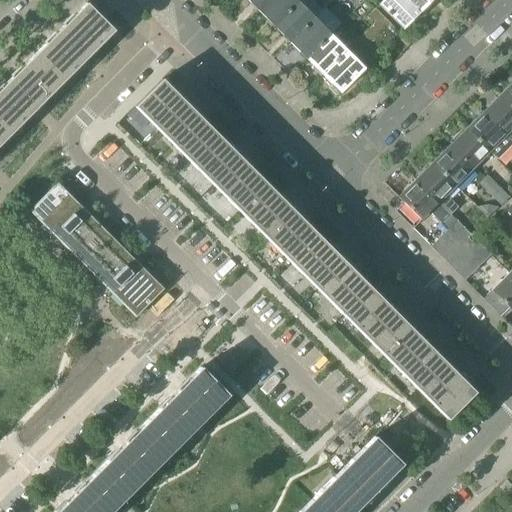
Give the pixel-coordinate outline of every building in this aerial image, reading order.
[(255,9),(255,10),(264,0),(246,0),(255,9)] [(273,26),(273,27),(299,0),(264,0),(255,10),(256,10),(272,26),(272,27),(273,26)] [(289,43),(313,19),(314,18),(313,18),(321,10),(311,0),(299,0),(273,27),(288,42),(289,43)] [(419,12),(407,0),(382,0),(379,4),(379,3),(378,4),(402,29),(403,28),(419,12)] [(407,0),(419,12),(420,12),(419,11),(430,0),(407,0)] [(85,3),(0,88),(0,144),(113,31),(85,3)] [(382,17),(374,8),(365,17),(373,25),(382,17)] [(382,17),(373,25),(389,41),(398,33),(382,17)] [(304,59),(305,59),(330,35),(329,34),(313,19),(289,43),(305,58),(304,59)] [(322,76),(346,52),(346,51),(345,51),(330,35),(305,59),(305,60),(305,59),(321,75),(322,76)] [(346,52),(322,76),(337,91),(337,92),(338,92),(363,68),(362,67),(346,52)] [(133,107),(422,396),(446,420),(474,392),(161,79),(133,107)] [(511,82),(498,96),(511,109),(511,82)] [(511,109),(498,96),(482,112),(505,135),(511,127),(511,109)] [(482,112),(465,129),(488,152),(496,160),(511,144),(511,142),(505,135),(482,112)] [(465,129),(448,146),(471,169),(488,152),(465,129)] [(106,130),(89,145),(170,230),(187,214),(106,130)] [(448,146),(431,163),(454,186),(471,169),(448,146)] [(431,163),(414,180),(449,215),(457,207),(445,195),(454,186),(431,163)] [(478,183),(489,194),(496,187),(485,176),(478,183)] [(446,231),(453,238),(462,228),(449,215),(414,180),(398,197),(397,196),(397,197),(403,203),(420,220),(421,219),(420,219),(430,210),(433,212),(431,214),(444,226),(444,228),(444,227),(445,232),(446,231)] [(162,289),(58,185),(57,183),(29,212),(134,317),(162,289)] [(496,187),(489,194),(500,205),(507,198),(496,187)] [(420,220),(403,203),(394,212),(411,229),(420,220)] [(477,207),(487,217),(497,208),(487,205),(477,207)] [(492,222),(496,226),(500,222),(496,217),(492,222)] [(438,256),(447,264),(462,248),(459,245),(466,238),(469,235),(462,228),(453,238),(454,240),(438,256)] [(430,247),(438,256),(454,240),(453,238),(446,231),(445,232),(430,247)] [(459,245),(462,248),(465,251),(472,244),(466,238),(459,245)] [(447,264),(455,272),(471,256),(473,258),(482,248),(475,241),(472,244),(465,251),(462,248),(447,264)] [(482,248),(473,258),(480,265),(489,255),(482,248)] [(214,271),(327,388),(344,372),(231,255),(214,271)] [(471,256),(455,272),(463,281),(480,265),(473,258),(471,256)] [(490,290),(491,290),(507,308),(511,312),(511,278),(507,274),(492,290),(491,289),(490,290)] [(507,308),(491,290),(482,299),(499,316),(507,308)] [(220,364),(231,374),(248,357),(237,347),(220,364)] [(200,367),(180,387),(55,511),(110,511),(228,395),(200,367)] [(335,475),(313,497),(297,511),(353,511),(401,464),(373,436),(337,473),(335,475)]
